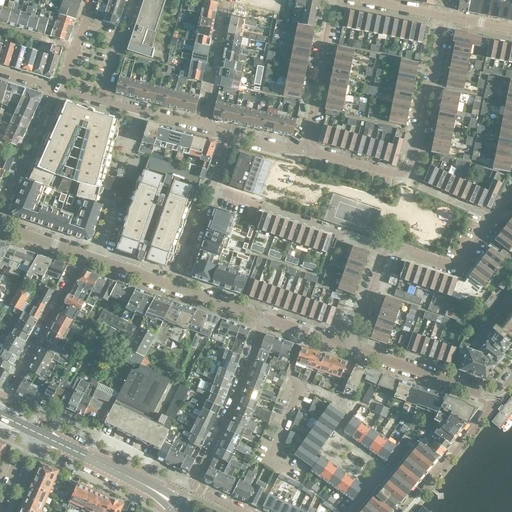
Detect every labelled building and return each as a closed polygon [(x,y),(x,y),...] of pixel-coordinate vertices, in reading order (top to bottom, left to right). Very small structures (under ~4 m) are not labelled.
[(75,0),(62,0),(58,14),(75,19),(81,2),(75,0)] [(99,0),(98,2),(108,5),(122,10),(125,2),(119,0),(99,0)] [(143,0),(127,50),(152,59),(154,49),(150,48),(165,0),(143,0)] [(234,0),(231,16),(244,19),(246,8),(247,0),(234,0)] [(247,0),(246,8),(261,11),(263,0),(247,0)] [(263,0),(261,11),(277,14),(279,0),(263,0)] [(279,0),(277,14),(293,18),(294,13),(295,8),(296,0),(279,0)] [(291,23),(298,24),(301,25),(313,27),(315,16),(318,17),(319,11),(317,11),(319,0),(317,0),(306,0),(304,8),(304,10),(302,21),(301,21),(292,19),(291,23)] [(296,0),(295,8),(293,19),(302,21),(304,10),(304,8),(306,0),(296,0)] [(459,0),(458,10),(467,12),(469,0),(459,0)] [(469,0),(467,12),(477,14),(480,0),(469,0)] [(486,0),(480,0),(477,14),(487,16),(491,1),(486,0)] [(2,7),(0,14),(0,22),(7,25),(11,10),(13,2),(9,1),(7,8),(2,7)] [(191,3),(191,5),(191,7),(216,14),(217,5),(207,2),(203,1),(203,3),(196,2),(195,4),(191,3)] [(491,1),(487,16),(497,19),(501,3),(491,1)] [(11,10),(7,25),(16,27),(21,12),(16,10),(18,3),(13,2),(11,10)] [(96,10),(105,13),(120,18),(122,10),(108,5),(98,2),(96,10)] [(501,3),(497,19),(508,21),(511,5),(501,3)] [(201,14),(200,18),(214,22),(216,14),(191,7),(182,5),(181,9),(201,14)] [(21,12),(16,27),(26,30),(32,7),(27,6),(25,13),(21,12)] [(26,30),(35,32),(39,17),(34,15),(36,9),(32,7),(26,30)] [(35,32),(44,35),(48,19),(50,12),(41,10),(39,17),(35,32)] [(93,18),(102,21),(117,26),(120,18),(105,13),(96,10),(93,18)] [(345,10),(342,27),(351,29),(354,12),(345,10)] [(354,12),(351,29),(360,31),(363,14),(354,12)] [(58,14),(55,22),(73,27),(75,19),(58,14)] [(363,14),(360,31),(369,33),(372,15),(363,14)] [(372,15),(369,33),(378,34),(381,17),(372,15)] [(231,16),(230,25),(244,28),(244,25),(253,27),(254,22),(252,21),(244,19),(231,16)] [(258,16),(256,25),(270,28),(272,19),(258,16)] [(381,17),(378,34),(387,36),(390,19),(381,17)] [(191,19),(190,24),(212,30),(214,22),(200,18),(199,21),(191,19)] [(390,19),(387,36),(395,38),(399,21),(390,19)] [(399,21),(395,38),(404,40),(408,23),(399,21)] [(55,22),(53,29),(70,34),(73,27),(55,22)] [(197,31),(196,35),(210,39),(212,30),(190,24),(184,23),(183,28),(197,31)] [(408,23),(404,40),(413,42),(417,24),(408,23)] [(298,24),(296,33),(313,37),(315,28),(313,27),(301,25),(298,24)] [(417,24),(413,42),(422,43),(425,26),(417,24)] [(230,25),(228,34),(250,39),(255,40),(257,35),(250,33),(243,32),(244,28),(230,25)] [(44,35),(51,36),(68,41),(70,34),(53,29),(52,33),(45,31),(44,35)] [(281,30),(275,29),(273,38),(279,40),(281,30)] [(287,41),(294,42),(311,46),(313,37),(296,33),(289,32),(287,41)] [(453,41),(455,42),(472,45),(474,36),(454,32),(453,41)] [(228,34),(226,42),(241,46),(241,42),(249,44),(250,39),(228,34)] [(184,40),(184,41),(209,47),(210,39),(196,35),(195,38),(185,35),(184,40)] [(474,36),(472,45),(480,47),(488,48),(489,41),(489,39),(474,36)] [(194,48),(193,52),(207,56),(209,47),(184,41),(183,46),(194,48)] [(489,41),(488,48),(486,58),(495,60),(498,42),(489,41)] [(5,42),(0,58),(0,63),(10,67),(16,46),(5,42)] [(226,42),(224,51),(246,56),(247,51),(240,49),(241,46),(226,42)] [(294,42),(292,51),(309,54),(311,46),(294,42)] [(454,46),(453,51),(470,54),(472,45),(455,42),(454,46)] [(504,61),(507,44),(498,42),(495,60),(504,61)] [(49,56),(43,77),(50,79),(53,78),(62,48),(52,45),(49,54),(49,56)] [(16,46),(10,67),(21,70),(27,49),(16,46)] [(337,47),(335,56),(352,59),(354,50),(337,47)] [(27,49),(21,70),(32,74),(38,52),(27,49)] [(224,51),(223,60),(237,63),(238,59),(245,61),(246,56),(224,51)] [(292,51),(290,60),(308,63),(309,54),(292,51)] [(453,51),(451,60),(468,63),(470,54),(453,51)] [(38,52),(32,74),(43,77),(49,56),(38,52)] [(181,58),(191,60),(205,64),(207,56),(193,52),(192,55),(182,53),(181,58)] [(335,56),(333,65),(350,68),(352,59),(335,56)] [(190,65),(189,69),(204,73),(205,64),(191,60),(181,58),(180,63),(190,65)] [(135,61),(124,59),(120,76),(129,79),(135,61)] [(223,60),(221,68),(242,73),(243,68),(244,65),(237,63),(223,60)] [(290,60),(289,69),(306,72),(308,63),(290,60)] [(401,60),(399,69),(416,72),(418,63),(401,60)] [(451,60),(449,69),(467,72),(468,63),(451,60)] [(333,65),(332,74),(349,77),(350,68),(333,65)] [(263,68),(257,66),(255,74),(255,76),(261,77),(263,68)] [(182,77),(188,78),(202,82),(204,73),(189,69),(184,68),(183,72),(182,77)] [(219,76),(234,80),(241,82),(241,78),(242,73),(221,68),(219,76)] [(493,68),(492,74),(500,76),(502,69),(493,68)] [(289,69),(287,78),(304,81),(306,72),(289,69)] [(399,69),(397,78),(415,81),(416,72),(399,69)] [(449,69),(448,78),(465,81),(467,72),(449,69)] [(332,74),(330,83),(347,86),(349,77),(332,74)] [(129,79),(120,76),(115,93),(125,96),(128,86),(129,79)] [(234,80),(219,76),(217,86),(224,87),(231,89),(236,90),(239,91),(240,85),(233,84),(234,80)] [(259,87),(261,77),(255,76),(253,84),(253,86),(259,87)] [(287,78),(285,87),(302,90),(304,81),(287,78)] [(397,78),(396,87),(413,90),(415,81),(397,78)] [(448,78),(446,87),(463,90),(465,81),(448,78)] [(139,82),(129,79),(125,96),(135,98),(139,82)] [(0,103),(2,104),(2,103),(3,99),(8,83),(0,80),(0,103)] [(149,84),(139,82),(135,98),(145,101),(149,84)] [(8,83),(3,99),(9,102),(11,94),(22,97),(25,89),(20,87),(14,85),(8,83)] [(330,83),(328,91),(345,95),(347,86),(330,83)] [(159,87),(149,84),(145,101),(155,104),(159,87)] [(159,87),(155,104),(165,106),(169,90),(159,87)] [(285,87),(283,95),(300,99),(302,90),(285,87)] [(396,87),(394,95),(411,99),(413,90),(396,87)] [(25,89),(22,97),(39,103),(42,96),(41,93),(25,89)] [(169,90),(165,106),(174,109),(179,92),(175,91),(169,90)] [(443,90),(441,99),(459,103),(460,94),(443,90)] [(328,91),(326,100),(343,104),(345,95),(328,91)] [(179,92),(174,109),(184,111),(189,95),(179,92)] [(11,94),(9,102),(10,102),(35,112),(39,103),(22,97),(11,94)] [(411,99),(394,95),(388,94),(387,98),(393,100),(392,104),(409,108),(411,99)] [(189,95),(184,111),(194,114),(198,97),(189,95)] [(3,99),(2,103),(16,109),(14,114),(31,121),(35,112),(10,102),(9,102),(3,99)] [(459,103),(441,99),(440,108),(457,111),(459,103)] [(335,112),(338,112),(341,113),(343,104),(326,100),(325,109),(326,110),(331,111),(332,111),(335,112)] [(30,179),(30,180),(43,185),(54,189),(76,196),(86,200),(96,203),(96,202),(100,187),(103,174),(105,168),(107,162),(107,159),(112,141),(114,135),(114,132),(117,119),(109,117),(109,116),(105,115),(104,116),(93,113),(91,109),(87,111),(77,107),(77,105),(73,103),(72,105),(64,101),(58,115),(55,121),(50,133),(48,139),(47,141),(39,159),(36,165),(35,167),(30,179)] [(220,103),(216,102),(212,119),(222,121),(226,104),(221,102),(220,103)] [(489,104),(482,103),(481,111),(487,113),(489,104)] [(226,104),(222,121),(232,123),(236,106),(232,105),(226,104)] [(392,104),(390,113),(408,116),(409,108),(392,104)] [(236,106),(232,123),(242,125),(246,108),(241,107),(236,106)] [(511,108),(505,107),(503,115),(511,117),(511,108)] [(246,108),(242,125),(253,128),(256,111),(252,110),(252,109),(246,108)] [(440,108),(438,117),(455,120),(457,111),(440,108)] [(256,111),(253,128),(263,130),(266,113),(261,111),(261,112),(256,111)] [(266,113),(263,130),(273,132),(276,115),(272,114),(266,113)] [(390,113),(388,122),(406,125),(408,116),(390,113)] [(0,114),(0,118),(27,129),(31,121),(14,114),(12,119),(0,114)] [(276,115),(273,132),(283,134),(286,117),(281,116),(276,115)] [(511,117),(503,115),(501,124),(511,126),(511,117)] [(286,117),(283,134),(293,137),(296,120),(292,119),(292,118),(286,117)] [(438,117),(436,126),(453,129),(455,120),(438,117)] [(0,118),(0,123),(8,127),(6,132),(23,138),(27,129),(0,118)] [(147,125),(141,142),(154,146),(160,126),(150,123),(147,125)] [(511,126),(501,124),(500,133),(511,135),(511,126)] [(323,125),(318,142),(327,145),(332,128),(323,125)] [(160,126),(154,146),(165,149),(172,129),(160,126)] [(436,126),(434,135),(451,138),(453,129),(436,126)] [(332,128),(327,145),(335,147),(340,130),(332,128)] [(172,129),(165,149),(177,152),(183,132),(172,129)] [(396,129),(392,145),(402,148),(406,132),(396,129)] [(349,133),(340,130),(335,147),(344,150),(349,133)] [(0,134),(0,140),(13,145),(19,147),(23,138),(6,132),(4,136),(0,134)] [(183,132),(177,152),(189,155),(195,135),(183,132)] [(357,135),(349,133),(344,150),(353,152),(357,135)] [(511,135),(500,133),(498,142),(511,145),(511,135)] [(195,135),(189,155),(200,158),(201,155),(207,138),(195,135)] [(357,135),(353,152),(361,155),(366,138),(357,135)] [(434,135),(433,144),(450,147),(451,138),(434,135)] [(207,138),(201,155),(200,160),(209,163),(216,143),(215,140),(207,138)] [(366,138),(361,155),(370,157),(375,140),(366,138)] [(375,140),(370,157),(378,160),(383,143),(375,140)] [(511,145),(498,142),(496,151),(511,154),(511,145)] [(383,143),(378,160),(387,162),(392,145),(383,143)] [(441,155),(444,155),(448,156),(450,147),(433,144),(431,153),(441,155)] [(13,145),(2,170),(4,171),(5,171),(8,172),(19,147),(13,145)] [(392,145),(387,162),(386,164),(396,167),(402,148),(392,145)] [(142,147),(140,146),(138,152),(150,156),(151,156),(152,151),(142,147)] [(474,146),(472,155),(479,156),(480,147),(474,146)] [(511,154),(496,151),(494,160),(511,164),(511,161),(511,154)] [(240,152),(229,186),(253,194),(256,184),(264,161),(240,152)] [(150,156),(145,172),(137,169),(133,181),(122,177),(124,170),(119,169),(116,178),(103,174),(100,187),(118,192),(127,211),(126,217),(127,217),(123,229),(122,229),(118,235),(117,243),(118,244),(116,250),(138,258),(137,259),(138,261),(142,262),(143,261),(144,260),(157,264),(165,267),(167,261),(171,262),(201,177),(195,175),(196,172),(155,158),(151,157),(151,156),(150,156)] [(494,160),(493,169),(510,173),(511,164),(494,160)] [(430,166),(423,182),(431,185),(439,170),(430,166)] [(195,175),(201,177),(204,178),(207,170),(197,167),(196,171),(196,172),(195,175)] [(439,170),(431,185),(440,189),(447,173),(439,170)] [(493,180),(488,191),(497,195),(505,176),(496,172),(496,174),(493,180)] [(447,173),(440,189),(448,193),(455,177),(447,173)] [(455,177),(448,193),(456,197),(464,181),(455,177)] [(26,179),(23,188),(45,196),(47,192),(41,190),(43,185),(30,180),(29,181),(26,179)] [(464,181),(456,197),(465,200),(472,184),(464,181)] [(472,184),(465,200),(473,204),(480,188),(472,184)] [(23,188),(19,197),(36,204),(38,199),(43,201),(45,196),(23,188)] [(480,188),(473,204),(482,208),(483,206),(488,191),(480,188)] [(488,191),(483,206),(491,209),(497,195),(488,191)] [(36,204),(19,197),(15,206),(31,212),(33,208),(34,208),(36,204)] [(78,202),(77,207),(99,215),(102,206),(96,203),(86,200),(84,205),(78,202)] [(31,212),(28,221),(43,226),(52,203),(48,202),(46,207),(41,206),(39,210),(34,208),(33,208),(31,212)] [(52,203),(43,226),(55,230),(61,213),(55,211),(57,205),(52,203)] [(15,206),(12,213),(14,216),(14,215),(28,221),(31,212),(15,206)] [(99,215),(77,207),(75,212),(80,214),(79,218),(96,224),(99,215)] [(215,208),(211,219),(231,226),(235,215),(215,208)] [(61,213),(55,230),(73,236),(76,227),(77,223),(71,221),(73,217),(72,217),(74,211),(69,209),(67,215),(61,213)] [(263,213),(257,230),(274,236),(280,219),(263,213)] [(77,223),(76,227),(93,233),(96,224),(79,218),(77,223)] [(207,231),(224,237),(227,238),(231,226),(211,219),(207,231)] [(280,219),(274,236),(292,242),(297,225),(280,219)] [(297,225),(292,242),(309,247),(315,231),(297,225)] [(511,231),(506,226),(500,233),(511,242),(511,231)] [(76,227),(73,236),(88,241),(91,240),(93,233),(76,227)] [(207,231),(204,241),(220,246),(220,244),(227,247),(230,239),(224,237),(207,231)] [(315,231),(309,247),(326,253),(332,237),(315,231)] [(511,242),(500,233),(495,241),(509,251),(511,246),(511,242)] [(0,262),(3,258),(10,246),(0,241),(0,262)] [(204,241),(200,250),(220,257),(221,253),(223,249),(223,247),(220,246),(204,241)] [(265,248),(252,243),(250,249),(262,254),(265,248)] [(10,246),(3,258),(0,262),(0,268),(1,269),(4,265),(7,267),(8,266),(11,260),(18,248),(10,246)] [(353,246),(350,255),(366,260),(369,252),(353,246)] [(464,283),(405,262),(404,266),(399,280),(459,302),(459,301),(475,295),(476,296),(504,258),(491,247),(464,283)] [(18,248),(11,260),(8,266),(11,268),(9,272),(13,275),(20,263),(27,251),(18,248)] [(282,254),(270,249),(268,256),(280,260),(282,254)] [(200,250),(197,259),(211,264),(213,260),(218,261),(220,257),(200,250)] [(27,251),(20,263),(13,275),(17,277),(24,265),(29,267),(36,254),(27,251)] [(38,255),(26,276),(31,279),(34,273),(44,277),(45,275),(52,260),(38,255)] [(350,255),(347,263),(363,269),(366,260),(350,255)] [(299,260),(286,256),(284,262),(296,266),(299,260)] [(211,264),(197,259),(192,275),(193,278),(211,284),(217,266),(211,264)] [(52,260),(45,275),(44,277),(41,282),(45,284),(48,276),(60,280),(67,265),(52,260)] [(217,265),(217,266),(211,284),(221,287),(228,269),(230,262),(225,261),(223,267),(217,265)] [(228,269),(221,287),(232,291),(238,273),(238,272),(232,270),(235,264),(230,262),(228,269)] [(316,266),(304,262),(302,268),(314,272),(316,266)] [(347,263),(344,272),(360,278),(363,269),(347,263)] [(238,273),(232,291),(242,294),(248,276),(252,266),(247,264),(243,275),(238,273)] [(284,266),(282,272),(290,275),(292,268),(284,266)] [(83,271),(75,285),(70,294),(74,296),(78,299),(83,289),(91,274),(83,271)] [(344,272),(341,281),(357,286),(360,278),(344,272)] [(312,275),(306,273),(304,279),(310,281),(312,275)] [(91,274),(83,289),(78,299),(85,302),(85,303),(91,291),(99,276),(91,274)] [(391,274),(388,283),(395,286),(398,276),(391,274)] [(312,275),(310,281),(316,283),(318,277),(312,275)] [(327,286),(330,277),(324,275),(321,283),(327,286)] [(26,276),(19,287),(24,290),(31,279),(26,276)] [(99,276),(91,291),(95,293),(92,298),(93,299),(90,305),(93,306),(95,302),(99,294),(100,294),(107,279),(99,276)] [(100,294),(99,294),(95,302),(99,304),(102,298),(107,301),(109,297),(109,296),(116,282),(107,279),(100,294)] [(245,295),(249,296),(253,298),(259,282),(250,279),(245,295)] [(495,287),(500,291),(506,284),(500,280),(495,287)] [(341,281),(338,289),(343,291),(354,295),(357,286),(341,281)] [(109,296),(109,297),(106,303),(111,305),(114,299),(118,301),(126,286),(116,282),(109,296)] [(259,282),(253,298),(262,301),(267,285),(259,282)] [(267,285),(262,301),(270,304),(276,288),(267,285)] [(287,310),(293,294),(295,288),(287,285),(284,291),(279,307),(287,310)] [(126,286),(118,301),(123,302),(117,316),(120,317),(128,304),(132,296),(136,289),(126,286)] [(14,296),(9,305),(15,308),(21,311),(29,296),(28,292),(24,290),(19,287),(14,296)] [(30,297),(37,301),(46,306),(51,296),(53,292),(45,287),(43,291),(41,291),(39,294),(34,291),(30,297)] [(279,307),(284,291),(276,288),(270,304),(279,307)] [(126,309),(121,318),(125,320),(138,326),(143,316),(145,316),(156,296),(156,295),(136,289),(128,304),(126,309)] [(404,292),(396,290),(394,296),(402,299),(404,292)] [(482,304),(487,308),(496,297),(491,293),(482,304)] [(70,294),(65,304),(88,316),(90,312),(82,307),(85,302),(74,296),(70,294)] [(293,294),(287,310),(296,313),(302,297),(293,294)] [(156,296),(145,316),(139,327),(156,335),(164,320),(173,302),(156,296)] [(386,296),(383,305),(399,310),(402,302),(386,296)] [(421,299),(412,296),(410,302),(418,305),(421,299)] [(24,312),(30,315),(38,320),(46,306),(37,301),(30,297),(23,311),(24,312)] [(302,297),(296,313),(305,316),(310,300),(302,297)] [(310,300),(305,316),(314,319),(319,303),(310,300)] [(173,302),(164,320),(156,335),(153,340),(159,343),(164,346),(168,337),(174,325),(184,306),(173,302)] [(319,303),(314,319),(322,322),(328,306),(319,303)] [(65,304),(60,313),(75,321),(77,316),(85,321),(88,316),(65,304)] [(437,307),(429,304),(427,310),(435,313),(437,307)] [(383,305),(379,313),(396,319),(399,310),(383,305)] [(197,310),(184,306),(168,337),(179,343),(187,329),(197,310)] [(328,306),(322,322),(330,325),(336,309),(328,306)] [(20,315),(18,319),(34,327),(38,320),(30,315),(24,312),(23,312),(15,308),(13,312),(20,315)] [(104,309),(103,308),(98,319),(134,337),(139,327),(125,320),(121,318),(120,317),(117,316),(108,311),(104,309)] [(455,314),(443,309),(441,316),(453,320),(455,314)] [(189,330),(196,333),(197,333),(207,314),(197,310),(187,329),(189,330)] [(60,313),(55,322),(78,335),(81,329),(77,327),(76,328),(72,325),(74,321),(75,321),(60,313)] [(379,313),(376,322),(393,328),(396,319),(379,313)] [(511,313),(496,333),(510,344),(511,344),(511,345),(511,344),(511,343),(511,341),(511,313)] [(207,314),(197,333),(196,333),(191,347),(196,349),(201,334),(209,337),(219,320),(220,318),(207,314)] [(460,323),(460,322),(463,316),(455,314),(453,320),(454,321),(460,323)] [(13,320),(10,319),(8,323),(30,335),(34,327),(18,319),(15,317),(13,320)] [(439,317),(437,323),(444,325),(446,319),(439,317)] [(222,319),(221,321),(217,334),(222,336),(219,344),(217,344),(216,347),(222,349),(226,337),(231,322),(222,319)] [(460,323),(454,321),(452,327),(458,329),(460,323)] [(55,322),(50,331),(65,339),(67,334),(76,339),(78,335),(55,322)] [(231,322),(226,337),(222,349),(225,350),(226,350),(230,339),(235,341),(240,326),(231,322)] [(376,322),(373,331),(390,336),(393,328),(376,322)] [(8,323),(6,326),(13,331),(11,334),(25,342),(30,335),(8,323)] [(240,326),(235,341),(240,343),(243,343),(245,344),(250,329),(240,326)] [(156,335),(139,327),(133,338),(128,348),(127,349),(144,357),(153,340),(156,335)] [(496,333),(492,338),(481,330),(477,335),(486,342),(488,344),(503,355),(504,353),(510,344),(496,333)] [(50,331),(45,340),(60,348),(62,343),(70,348),(73,344),(66,340),(65,339),(50,331)] [(390,336),(373,331),(370,339),(387,345),(390,336)] [(421,336),(412,333),(407,349),(416,352),(421,336)] [(0,335),(0,338),(21,350),(25,342),(11,334),(10,334),(7,337),(2,334),(1,336),(0,335)] [(265,334),(260,349),(256,360),(265,364),(269,352),(274,338),(265,334)] [(129,336),(124,346),(128,348),(133,338),(129,336)] [(421,336),(416,352),(424,355),(430,339),(421,336)] [(0,343),(2,345),(3,345),(1,348),(17,357),(21,350),(0,338),(0,343)] [(274,338),(269,352),(274,354),(272,360),(271,360),(269,365),(274,367),(278,356),(283,341),(274,338)] [(430,339),(424,355),(433,358),(438,342),(430,339)] [(45,340),(41,348),(58,357),(59,354),(65,358),(68,352),(62,349),(60,348),(45,340)] [(283,341),(278,356),(274,367),(286,372),(289,365),(280,362),(282,357),(288,359),(292,346),(293,344),(283,341)] [(438,342),(433,358),(441,361),(447,345),(438,342)] [(461,342),(459,348),(465,350),(466,348),(468,348),(469,345),(465,344),(461,342)] [(486,342),(478,352),(481,353),(496,364),(503,355),(488,344),(486,342)] [(240,343),(236,354),(240,355),(245,344),(243,343),(240,343)] [(447,345),(441,361),(450,364),(456,348),(447,345)] [(301,347),(296,363),(295,365),(306,369),(307,367),(315,351),(301,347)] [(0,357),(13,365),(17,357),(1,348),(0,350),(0,357)] [(41,348),(36,356),(55,366),(57,362),(59,363),(62,359),(59,358),(58,357),(41,348)] [(466,348),(465,350),(464,356),(463,358),(493,368),(496,364),(481,353),(478,352),(468,348),(466,348)] [(143,357),(127,349),(126,349),(121,359),(133,366),(134,364),(139,366),(143,357)] [(212,350),(210,354),(237,364),(240,355),(236,354),(226,350),(225,350),(224,354),(212,350)] [(315,351),(307,367),(318,371),(325,355),(315,351)] [(213,365),(219,367),(234,373),(237,364),(210,354),(208,353),(207,357),(215,360),(213,365)] [(457,353),(452,367),(459,370),(463,358),(464,356),(457,353)] [(325,355),(318,371),(328,374),(336,359),(325,355)] [(36,356),(32,363),(46,371),(49,367),(53,369),(55,366),(36,356)] [(0,357),(0,367),(9,372),(13,365),(0,357)] [(151,361),(144,358),(140,365),(148,368),(151,361)] [(463,358),(459,370),(485,379),(493,368),(463,358)] [(336,359),(328,374),(340,378),(341,377),(348,363),(336,359)] [(256,360),(252,369),(267,375),(274,377),(275,373),(269,371),(271,366),(269,365),(265,364),(256,360)] [(32,363),(28,371),(30,372),(30,371),(40,377),(42,378),(44,374),(49,377),(51,373),(46,371),(32,363)] [(348,363),(341,377),(344,379),(341,386),(345,387),(346,386),(349,379),(355,365),(348,363)] [(132,369),(117,398),(116,399),(135,408),(152,417),(170,380),(140,365),(139,368),(134,370),(132,369)] [(209,373),(216,376),(231,381),(234,373),(219,367),(213,365),(212,365),(209,373)] [(355,365),(349,379),(346,386),(355,390),(360,380),(363,374),(365,369),(355,365)] [(0,369),(0,387),(1,387),(8,373),(0,369)] [(252,369),(249,378),(264,384),(266,379),(273,381),(274,377),(267,375),(252,369)] [(368,404),(375,391),(377,386),(382,375),(365,369),(363,374),(360,380),(370,385),(362,402),(368,404)] [(95,371),(91,380),(90,382),(96,386),(102,374),(95,371)] [(213,384),(228,390),(231,381),(216,376),(209,373),(205,372),(203,376),(214,380),(213,384)] [(377,386),(375,391),(385,395),(391,377),(382,375),(377,386)] [(31,384),(24,398),(31,401),(39,387),(44,379),(42,378),(40,377),(35,385),(31,384)] [(69,387),(60,405),(66,408),(73,394),(76,387),(77,387),(81,379),(78,377),(72,388),(69,387)] [(391,377),(385,395),(390,396),(389,401),(392,402),(394,398),(400,380),(391,377)] [(73,394),(66,408),(75,412),(82,398),(90,380),(86,378),(81,389),(77,387),(76,387),(73,394)] [(249,378),(246,387),(273,397),(274,393),(262,389),(264,384),(249,378)] [(42,382),(39,387),(31,401),(39,405),(43,397),(47,390),(51,381),(47,379),(45,384),(42,382)] [(47,390),(43,397),(51,401),(58,388),(61,383),(53,379),(51,381),(47,390)] [(25,381),(23,380),(16,394),(24,398),(31,384),(25,381)] [(58,388),(51,401),(60,405),(69,387),(65,385),(66,382),(62,380),(58,388)] [(400,380),(394,398),(405,402),(411,384),(400,380)] [(210,392),(225,399),(228,390),(207,382),(204,390),(210,392)] [(411,384),(405,402),(416,406),(422,388),(411,384)] [(82,398),(75,412),(83,416),(85,413),(92,398),(88,396),(89,395),(88,395),(92,387),(88,385),(82,398)] [(189,389),(180,385),(165,416),(162,415),(157,424),(169,430),(184,399),(186,395),(189,389)] [(221,407),(225,399),(210,392),(204,390),(198,387),(196,392),(208,396),(206,400),(221,407)] [(246,387),(243,396),(258,401),(260,396),(275,402),(276,398),(273,397),(246,387)] [(92,398),(85,413),(100,420),(105,422),(116,399),(117,398),(96,388),(92,398)] [(422,388),(416,406),(417,405),(427,408),(427,409),(433,392),(422,388)] [(433,392),(427,409),(438,413),(439,409),(446,396),(433,392)] [(511,406),(511,393),(490,421),(497,426),(511,406)] [(243,396),(239,405),(254,411),(270,418),(272,412),(262,408),(261,410),(256,407),(258,401),(243,396)] [(476,407),(459,401),(446,396),(439,409),(450,414),(467,423),(477,411),(477,410),(477,409),(477,408),(477,407),(476,407)] [(217,415),(221,407),(206,400),(204,404),(192,398),(190,402),(202,408),(217,415)] [(116,399),(105,422),(123,431),(135,408),(116,399)] [(199,415),(198,416),(213,423),(217,415),(202,408),(190,402),(189,401),(187,405),(200,412),(198,415),(199,415)] [(377,403),(373,413),(379,415),(383,406),(377,403)] [(330,404),(324,413),(339,423),(345,415),(330,404)] [(239,405),(235,413),(250,420),(252,415),(260,418),(260,420),(267,423),(270,418),(254,411),(239,405)] [(390,409),(383,406),(379,415),(386,418),(390,409)] [(135,408),(123,431),(128,433),(141,440),(151,422),(153,417),(152,417),(135,408)] [(235,413),(231,422),(246,429),(252,432),(253,428),(247,425),(250,420),(235,413)] [(324,413),(318,421),(333,432),(339,423),(324,413)] [(435,418),(445,423),(461,431),(467,423),(450,414),(450,415),(447,413),(445,417),(438,413),(435,418)] [(183,419),(194,424),(209,432),(213,423),(198,416),(196,421),(185,416),(183,419)] [(353,416),(343,432),(351,438),(362,422),(353,416)] [(187,431),(190,433),(205,440),(209,432),(194,424),(183,419),(179,417),(177,421),(189,427),(187,431)] [(407,419),(403,425),(412,430),(416,424),(407,419)] [(318,421),(312,429),(327,440),(333,432),(318,421)] [(151,422),(141,440),(145,442),(160,449),(165,438),(169,430),(157,424),(154,423),(151,422)] [(231,422),(227,431),(241,437),(244,433),(250,436),(252,432),(246,429),(231,422)] [(362,422),(351,438),(360,444),(370,428),(362,422)] [(445,423),(441,428),(455,438),(461,431),(445,423)] [(368,449),(379,434),(370,428),(360,444),(368,449)] [(436,430),(434,433),(450,444),(455,438),(441,428),(438,431),(436,430)] [(312,429),(306,438),(321,448),(327,440),(312,429)] [(227,431),(223,439),(237,446),(252,453),(251,448),(239,442),(241,437),(227,431)] [(436,440),(434,443),(446,450),(450,444),(434,433),(431,431),(428,434),(436,440)] [(192,444),(196,446),(200,449),(205,440),(190,433),(188,437),(182,434),(181,435),(180,438),(186,441),(188,442),(192,444)] [(387,440),(379,434),(368,449),(377,455),(387,440)] [(390,465),(408,439),(403,436),(396,446),(388,440),(387,440),(377,455),(385,461),(390,465)] [(180,439),(176,437),(174,442),(177,443),(182,445),(184,441),(180,439)] [(160,449),(156,458),(164,462),(173,442),(171,440),(165,438),(160,449)] [(306,438),(300,446),(315,457),(321,448),(306,438)] [(223,439),(219,448),(233,454),(235,450),(250,457),(252,453),(237,446),(223,439)] [(173,442),(164,462),(172,466),(179,452),(174,450),(177,443),(173,442)] [(179,452),(172,466),(179,470),(186,456),(192,444),(188,442),(183,454),(179,452)] [(420,442),(388,481),(382,488),(399,502),(400,503),(408,494),(439,456),(432,451),(429,449),(427,447),(420,442)] [(434,443),(429,449),(432,451),(439,456),(439,455),(441,456),(446,450),(434,443)] [(186,456),(179,470),(188,474),(195,460),(190,458),(196,446),(192,444),(186,456)] [(300,446),(294,455),(311,466),(312,467),(318,459),(317,458),(315,457),(300,446)] [(219,448),(215,456),(218,458),(228,463),(232,465),(240,469),(242,465),(231,459),(233,454),(219,448)] [(215,456),(209,467),(202,481),(211,485),(218,471),(213,468),(218,458),(215,456)] [(321,456),(318,459),(310,471),(319,477),(329,462),(321,456)] [(338,468),(329,462),(319,477),(327,483),(338,468)] [(40,463),(35,474),(54,483),(58,474),(57,473),(58,471),(40,463)] [(218,471),(211,485),(220,489),(227,475),(232,465),(228,463),(223,473),(218,471)] [(227,475),(220,489),(229,493),(230,492),(236,480),(231,477),(236,467),(232,465),(227,475)] [(336,489),(346,474),(338,468),(327,483),(336,489)] [(239,479),(233,493),(232,495),(239,498),(249,478),(253,472),(250,470),(249,470),(245,476),(243,481),(239,479)] [(249,478),(239,498),(247,502),(254,486),(251,485),(253,480),(256,473),(253,472),(249,478)] [(254,486),(247,502),(256,507),(272,475),(267,473),(263,483),(257,480),(254,486)] [(35,474),(31,486),(49,494),(54,483),(35,474)] [(355,480),(346,474),(336,489),(344,495),(355,480)] [(355,480),(344,495),(353,501),(363,486),(355,480)] [(70,490),(69,493),(72,494),(78,483),(73,481),(69,489),(70,490)] [(112,499),(78,483),(69,502),(89,511),(105,511),(112,499)] [(269,494),(261,509),(267,511),(269,511),(281,489),(282,487),(278,485),(273,496),(269,494)] [(31,486),(26,496),(44,505),(49,494),(31,486)] [(375,495),(360,511),(390,511),(399,502),(382,488),(376,496),(375,495)] [(281,489),(269,511),(278,511),(284,501),(280,500),(284,491),(281,489)] [(284,501),(278,511),(287,511),(291,505),(295,497),(292,495),(288,503),(284,501)] [(26,496),(21,507),(30,511),(41,511),(44,505),(26,496)] [(112,499),(105,511),(125,511),(126,511),(122,509),(121,508),(123,505),(118,502),(117,501),(114,499),(113,500),(112,499)] [(291,505),(287,511),(297,511),(299,509),(295,507),(298,501),(295,499),(291,505)]
